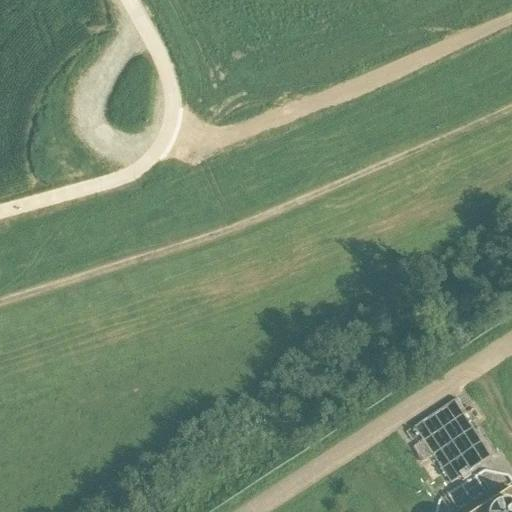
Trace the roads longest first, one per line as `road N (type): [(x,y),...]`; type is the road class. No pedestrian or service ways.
road 1 (track): [(0,304),(237,232),(511,110)]
road 2 (track): [(134,174),(511,19)]
